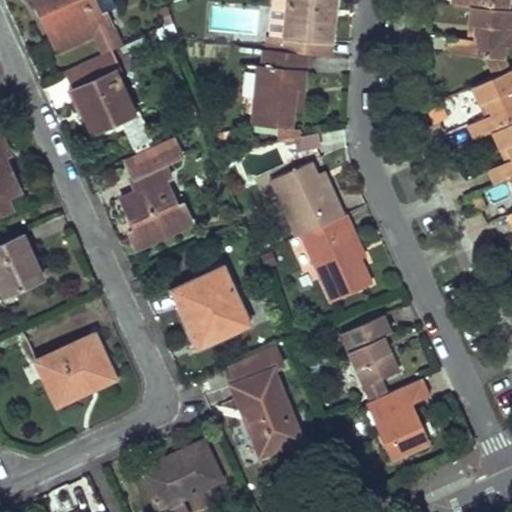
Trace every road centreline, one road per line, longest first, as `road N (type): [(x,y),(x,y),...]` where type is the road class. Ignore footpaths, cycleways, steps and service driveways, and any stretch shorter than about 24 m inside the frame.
road 1 (residential): [(0,488),(173,407),(0,38)]
road 2 (residential): [(366,0),(359,128),(371,171),(511,457)]
